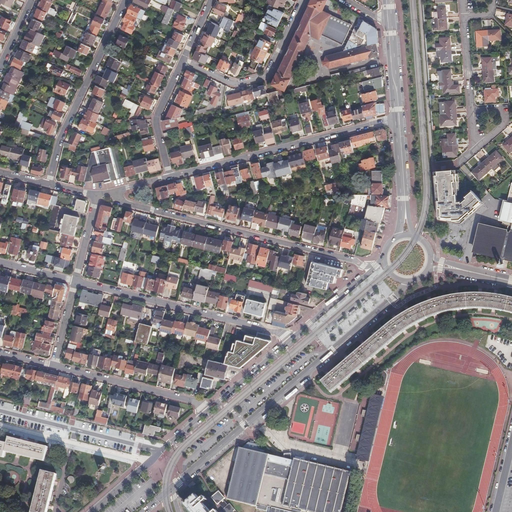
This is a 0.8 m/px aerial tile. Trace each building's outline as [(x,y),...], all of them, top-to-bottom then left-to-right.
[(12,3),(14,4),(15,0),(1,0),(0,4),(2,4),(10,8),(12,3)] [(52,4),(43,0),(42,0),(39,9),(46,13),(55,17),(57,13),(50,9),(52,4)] [(105,18),(112,4),(111,3),(104,0),(102,0),(96,14),(105,18)] [(148,0),(134,0),(133,3),(146,9),(150,1),(148,0)] [(323,10),(328,0),(312,0),(296,36),(272,85),(285,91),(312,35),(320,39),(323,34),(343,44),(351,28),(336,22),(334,26),(328,23),(332,15),(323,10)] [(170,9),(174,11),(178,12),(182,4),(177,3),(173,1),(170,9)] [(68,11),(72,13),(76,5),(77,4),(73,2),(68,11)] [(227,8),(218,4),(214,11),(224,16),(227,8)] [(145,12),(131,5),(128,13),(141,20),(145,12)] [(435,11),(435,18),(448,17),(447,6),(438,6),(438,11),(435,11)] [(162,23),(167,26),(172,15),(174,11),(170,9),(169,8),(164,18),(162,23)] [(39,9),(38,9),(35,16),(43,20),(46,13),(39,9)] [(269,10),(267,14),(281,20),(284,13),(275,9),(273,11),(269,10)] [(72,13),(68,23),(71,25),(76,15),(72,13)] [(281,20),(267,14),(266,17),(270,19),(268,22),(278,26),(281,20)] [(135,23),(136,20),(127,15),(124,22),(125,23),(122,30),(131,35),(135,27),(133,27),(133,25),(134,23),(135,23)] [(353,24),(332,15),(328,23),(334,26),(336,22),(351,28),(353,24)] [(186,19),(182,17),(179,16),(173,27),(181,31),(185,22),(185,21),(186,19)] [(360,27),(361,28),(364,21),(361,16),(356,25),(360,27)] [(96,27),(100,28),(103,21),(95,17),(91,26),(96,28),(96,27)] [(233,21),(224,17),(220,26),(222,27),(223,27),(228,30),(229,30),(233,21)] [(448,17),(435,18),(436,25),(433,25),(433,30),(449,29),(448,17)] [(11,22),(3,18),(0,23),(0,26),(8,30),(11,22)] [(29,28),(34,31),(38,33),(42,24),(40,24),(41,23),(33,19),(29,28)] [(358,46),(362,46),(365,38),(367,34),(368,35),(370,46),(376,44),(379,43),(378,31),(376,28),(364,21),(361,28),(359,31),(358,31),(360,27),(356,25),(348,42),(350,43),(349,44),(353,46),(354,44),(358,46)] [(212,22),(207,33),(216,37),(222,27),(220,26),(212,22)] [(262,22),(259,29),(265,31),(264,32),(271,35),(272,33),(274,34),(276,29),(267,26),(268,25),(262,22)] [(489,30),(490,41),(502,40),(501,29),(489,30)] [(477,47),(490,46),(490,41),(489,30),(476,30),(477,47)] [(30,34),(26,41),(36,46),(40,48),(45,36),(38,33),(34,31),(32,35),(30,34)] [(93,46),(97,37),(87,32),(83,41),(93,46)] [(205,32),(201,41),(210,45),(212,46),(216,37),(207,33),(205,32)] [(176,33),(172,40),(180,43),(183,36),(176,33)] [(261,38),(271,43),(273,39),(263,34),(261,38)] [(123,48),(127,39),(119,36),(117,40),(118,41),(116,45),(123,48)] [(260,37),(256,46),(268,51),(271,43),(261,38),(260,37)] [(437,44),(437,50),(452,49),(451,37),(440,37),(440,43),(437,44)] [(180,43),(172,40),(170,39),(167,46),(176,50),(180,43)] [(24,44),(22,49),(32,54),(36,46),(26,41),(24,44)] [(210,45),(201,41),(199,45),(198,47),(198,49),(206,53),(210,45)] [(347,46),(352,51),(362,48),(362,46),(358,46),(354,44),(353,46),(349,44),(350,43),(348,42),(347,46)] [(329,69),(351,63),(370,59),(378,57),(377,53),(378,53),(376,44),(370,46),(362,48),(352,51),(343,53),(327,57),(324,63),(325,66),(329,69)] [(82,45),(79,52),(87,56),(90,48),(82,45)] [(165,45),(162,52),(173,57),(176,50),(167,46),(165,45)] [(268,51),(256,46),(251,57),(254,58),(253,60),(259,63),(260,61),(262,62),(268,51)] [(68,47),(64,55),(69,57),(73,59),(77,51),(68,47)] [(222,59),(223,60),(227,50),(233,53),(233,51),(226,48),(224,52),(223,54),(221,59),(222,59)] [(452,49),(437,50),(438,57),(442,57),(442,62),(453,62),(452,49)] [(19,50),(15,58),(25,62),(27,63),(31,55),(19,50)] [(209,56),(197,50),(194,57),(206,63),(209,56)] [(51,57),(53,58),(54,56),(67,62),(69,57),(64,55),(55,51),(54,53),(53,54),(52,56),(52,57),(51,57)] [(173,57),(162,52),(160,51),(156,60),(169,67),(174,57),(173,57)] [(483,69),(494,69),(493,61),(499,61),(499,57),(482,57),(483,69)] [(11,67),(13,68),(20,71),(25,62),(15,58),(11,67)] [(106,69),(116,74),(122,63),(111,58),(106,69)] [(229,63),(223,60),(222,59),(218,67),(225,71),(227,67),(228,68),(230,64),(229,63)] [(253,60),(250,67),(256,70),(259,63),(253,60)] [(239,74),(242,66),(235,63),(232,69),(235,71),(235,73),(239,74)] [(351,63),(329,69),(330,72),(352,66),(351,63)] [(64,71),(53,66),(48,64),(45,71),(48,72),(49,70),(52,71),(51,74),(60,78),(64,71)] [(82,72),(68,65),(66,69),(80,76),(82,72)] [(159,65),(156,72),(164,76),(168,69),(159,65)] [(20,71),(13,68),(10,74),(8,73),(6,76),(8,77),(7,79),(18,84),(24,73),(20,71)] [(370,70),(368,71),(366,71),(364,72),(365,73),(368,73),(369,75),(371,75),(372,77),(375,77),(375,79),(381,78),(379,68),(370,70)] [(438,71),(438,82),(440,82),(453,81),(452,69),(443,69),(443,71),(438,71)] [(498,69),(494,69),(483,69),(483,83),(495,82),(495,76),(498,76),(498,69)] [(188,77),(187,79),(193,82),(196,83),(198,80),(196,79),(198,76),(195,75),(187,71),(185,75),(186,76),(188,77)] [(331,75),(332,80),(354,74),(353,71),(340,74),(340,73),(331,75)] [(156,73),(150,84),(154,86),(155,85),(156,85),(157,84),(160,85),(164,77),(156,73)] [(137,75),(136,78),(148,83),(150,80),(137,74),(137,75)] [(108,81),(98,76),(95,82),(106,87),(108,81)] [(187,79),(185,78),(181,87),(189,91),(193,82),(187,79)] [(382,78),(381,78),(375,79),(369,81),(366,82),(362,83),(362,93),(383,88),(382,78)] [(18,84),(7,79),(6,81),(5,80),(3,83),(5,84),(2,90),(8,93),(13,96),(16,89),(18,84)] [(124,89),(125,89),(128,82),(133,84),(134,82),(129,80),(125,79),(124,82),(123,81),(122,82),(121,82),(119,86),(124,89)] [(59,92),(62,93),(66,95),(70,86),(60,81),(58,85),(57,88),(55,92),(59,93),(59,92)] [(343,81),(340,82),(346,103),(349,102),(343,81)] [(453,81),(440,82),(441,89),(444,89),(445,94),(462,93),(461,84),(455,84),(455,81),(453,81)] [(150,84),(148,83),(145,90),(154,94),(157,87),(154,86),(150,84)] [(216,107),(221,95),(216,93),(218,89),(212,86),(208,94),(210,95),(210,96),(213,98),(210,104),(216,107)] [(266,94),(264,86),(259,87),(259,88),(257,89),(258,94),(260,93),(261,95),(266,94)] [(101,98),(104,91),(96,87),(93,94),(101,98)] [(500,88),(485,89),(486,103),(497,102),(497,97),(500,97),(500,88)] [(240,93),(243,101),(250,99),(248,91),(240,93)] [(362,95),(360,96),(361,103),(364,102),(378,99),(376,91),(363,95),(362,95)] [(180,97),(177,103),(187,108),(192,97),(181,92),(179,96),(180,97)] [(267,94),(270,106),(279,104),(278,100),(276,92),(267,94)] [(230,106),(243,103),(243,101),(240,93),(235,95),(227,97),(230,106)] [(5,100),(0,97),(0,104),(6,107),(9,102),(5,100)] [(140,101),(142,103),(141,106),(150,110),(154,101),(145,97),(144,100),(141,98),(140,101)] [(103,104),(94,99),(91,104),(90,107),(88,106),(86,110),(88,110),(89,111),(98,115),(103,104)] [(65,104),(58,100),(55,106),(63,110),(65,104)] [(125,100),(122,106),(136,112),(135,115),(136,115),(135,119),(143,120),(147,111),(125,100)] [(319,115),(326,113),(326,112),(325,108),(322,109),(320,100),(312,103),(314,111),(319,110),(319,112),(318,112),(319,115)] [(438,101),(439,114),(457,113),(456,100),(438,101)] [(376,104),(375,102),(362,106),(363,109),(364,115),(377,114),(376,114),(382,113),(384,111),(384,104),(376,104)] [(308,103),(299,105),(301,114),(311,112),(308,103)] [(183,110),(173,106),(166,121),(179,118),(183,110)] [(363,109),(351,113),(353,119),(353,120),(365,117),(364,115),(363,109)] [(326,113),(327,117),(329,125),(338,122),(335,110),(326,112),(326,113)] [(351,113),(351,110),(342,112),(344,121),(353,119),(351,113)] [(48,116),(53,118),(58,120),(60,121),(63,115),(55,111),(55,113),(51,111),(48,116)] [(86,113),(84,118),(91,122),(94,123),(98,115),(89,111),(87,114),(86,113)] [(259,113),(261,120),(270,118),(268,111),(259,113)] [(457,113),(439,114),(440,127),(458,126),(457,113)] [(249,116),(237,119),(239,129),(252,126),(249,116)] [(22,119),(18,128),(28,132),(31,125),(25,122),(26,118),(23,117),(22,119)] [(22,119),(18,118),(14,127),(17,128),(18,128),(22,119)] [(166,121),(163,121),(166,130),(179,127),(180,130),(187,128),(190,127),(193,127),(191,122),(179,125),(178,121),(180,120),(180,118),(179,118),(166,121)] [(46,133),(50,136),(56,124),(44,119),(40,127),(47,131),(46,133)] [(93,134),(97,124),(94,123),(91,122),(84,119),(79,128),(82,129),(85,130),(93,134)] [(143,120),(135,119),(130,119),(134,131),(140,130),(140,133),(141,134),(148,132),(145,120),(143,120)] [(298,119),(289,121),(292,133),(298,132),(297,130),(301,130),(298,119)] [(281,120),(271,123),(275,135),(279,133),(288,130),(286,124),(282,124),(281,120)] [(384,130),(377,132),(379,139),(387,138),(386,131),(384,130)] [(263,131),(254,134),(256,144),(266,142),(265,135),(263,131)] [(77,146),(82,136),(74,132),(70,141),(71,141),(70,145),(75,147),(77,146)] [(265,135),(266,142),(267,144),(275,142),(272,132),(271,132),(271,134),(265,135)] [(443,146),(459,145),(459,138),(457,138),(457,132),(448,133),(448,138),(440,139),(440,146),(443,146)] [(374,133),(359,136),(350,139),(351,142),(353,148),(377,142),(376,140),(374,133)] [(511,154),(511,152),(511,136),(503,145),(511,154)] [(243,141),(242,138),(233,140),(236,150),(245,148),(243,141)] [(225,139),(219,141),(220,146),(221,147),(224,156),(229,154),(228,149),(232,148),(229,139),(226,140),(225,139)] [(145,150),(145,152),(155,149),(152,140),(143,142),(145,150)] [(351,142),(340,145),(343,158),(347,157),(346,155),(354,153),(353,148),(351,142)] [(13,144),(12,148),(10,157),(13,158),(13,159),(21,161),(23,154),(24,149),(16,147),(16,145),(13,144)] [(339,144),(332,146),(333,150),(329,151),(330,158),(332,164),(340,162),(338,153),(341,153),(339,144)] [(192,145),(180,148),(182,157),(183,160),(195,157),(192,145)] [(202,159),(223,153),(221,147),(220,146),(212,148),(212,145),(200,148),(202,159)] [(460,151),(459,145),(443,146),(443,158),(459,157),(458,151),(460,151)] [(0,154),(3,155),(7,156),(9,157),(12,148),(2,146),(1,149),(0,151),(0,154)] [(104,182),(126,177),(118,146),(92,152),(84,182),(92,182),(93,184),(104,182)] [(318,150),(315,151),(318,161),(321,160),(330,158),(329,151),(328,147),(318,150)] [(45,157),(45,155),(46,151),(41,149),(38,160),(46,162),(47,157),(45,157)] [(313,150),(304,152),(307,161),(315,158),(313,150)] [(486,160),(493,168),(496,171),(501,166),(499,164),(505,159),(497,150),(486,160)] [(183,160),(182,157),(181,157),(180,152),(171,154),(174,163),(177,162),(178,162),(179,165),(184,163),(183,160)] [(305,165),(302,153),(288,157),(288,160),(290,168),(305,165)] [(31,157),(23,154),(21,161),(20,164),(29,166),(31,157)] [(135,166),(136,173),(150,170),(150,169),(148,162),(147,159),(134,162),(135,166)] [(150,167),(151,168),(152,172),(161,170),(158,159),(155,160),(156,165),(154,166),(154,164),(152,165),(152,166),(150,167)] [(358,165),(360,172),(376,168),(374,159),(363,162),(364,163),(358,165)] [(156,165),(155,160),(148,162),(150,169),(151,168),(150,167),(152,166),(152,165),(154,164),(154,166),(156,165)] [(290,168),(288,160),(283,162),(283,161),(279,162),(279,163),(273,164),(277,177),(277,178),(282,176),(283,177),(286,176),(287,175),(292,174),(290,168)] [(479,180),(493,168),(486,160),(472,172),(479,180)] [(277,177),(273,164),(273,162),(267,164),(267,166),(266,167),(261,169),(263,177),(263,178),(267,177),(271,179),(277,177)] [(261,169),(259,163),(252,165),(255,174),(257,173),(258,178),(263,177),(261,169)] [(45,167),(37,165),(33,164),(31,172),(40,175),(43,173),(45,167)] [(71,169),(67,168),(68,166),(64,165),(63,167),(62,167),(61,171),(62,171),(61,177),(69,179),(71,169)] [(237,165),(228,167),(229,171),(225,173),(226,178),(233,176),(234,178),(236,177),(238,184),(242,183),(241,178),(239,173),(237,165)] [(136,173),(135,166),(125,168),(127,177),(137,174),(136,173)] [(228,191),(222,169),(218,170),(219,173),(217,174),(220,185),(221,185),(222,189),(224,189),(225,192),(226,191),(228,191)] [(245,171),(242,172),(239,173),(241,178),(243,177),(244,179),(250,177),(248,169),(244,170),(245,171)] [(373,189),(373,193),(383,194),(383,171),(373,171),(373,189)] [(453,172),(436,173),(438,219),(460,220),(470,211),(481,201),(472,192),(460,202),(458,202),(457,191),(460,190),(459,174),(456,175),(456,171),(453,172)] [(198,178),(197,175),(194,176),(197,189),(213,185),(209,172),(208,172),(202,174),(203,176),(198,178)] [(175,184),(168,186),(168,189),(169,192),(176,191),(177,196),(180,195),(181,196),(185,196),(187,196),(186,191),(183,191),(182,184),(181,183),(176,185),(175,184)] [(10,187),(6,185),(1,203),(6,204),(10,187)] [(156,189),(158,196),(162,196),(162,197),(169,195),(167,189),(168,189),(168,186),(156,189)] [(362,187),(362,196),(373,196),(373,193),(373,189),(369,189),(369,187),(362,187)] [(25,191),(15,188),(12,199),(23,201),(25,191)] [(511,190),(509,201),(507,201),(502,220),(503,221),(502,225),(509,227),(508,232),(479,225),(478,227),(479,228),(474,250),(473,250),(473,251),(499,257),(497,267),(502,268),(504,258),(511,260),(511,190)] [(28,199),(29,199),(38,201),(40,193),(30,191),(28,199)] [(38,201),(37,204),(50,207),(50,205),(51,201),(52,196),(40,193),(38,201)] [(369,206),(365,220),(379,223),(381,224),(383,216),(385,207),(388,207),(388,202),(388,195),(373,196),(362,196),(353,196),(351,205),(365,208),(367,201),(370,201),(371,206),(369,206)] [(206,213),(213,215),(214,213),(217,214),(219,215),(219,216),(222,217),(224,210),(220,209),(220,210),(217,210),(218,207),(215,206),(215,207),(212,206),(213,200),(209,199),(206,213)] [(69,200),(66,209),(84,213),(86,204),(85,202),(78,200),(76,205),(73,204),(74,202),(69,200)] [(183,208),(185,202),(176,200),(174,208),(182,210),(183,208)] [(185,202),(183,208),(195,211),(197,203),(186,200),(185,202)] [(197,203),(195,211),(203,213),(205,203),(197,201),(197,203)] [(50,207),(49,209),(52,210),(47,229),(50,230),(54,231),(60,207),(50,205),(50,207)] [(239,207),(230,205),(227,219),(236,221),(239,207)] [(110,217),(112,209),(101,206),(96,229),(106,232),(107,228),(102,227),(103,225),(104,221),(107,222),(109,216),(110,217)] [(251,209),(244,208),(241,219),(252,222),(255,211),(255,210),(251,209)] [(259,226),(265,228),(265,226),(268,215),(259,212),(255,211),(252,222),(257,224),(257,223),(260,223),(259,226)] [(133,213),(126,212),(124,221),(132,223),(134,217),(132,217),(133,213)] [(66,215),(61,233),(65,234),(74,236),(79,218),(66,215)] [(280,218),(268,215),(265,226),(278,229),(278,228),(280,218)] [(114,234),(119,235),(123,220),(117,218),(116,219),(113,218),(111,226),(114,227),(113,229),(114,229),(114,234)] [(290,220),(280,218),(278,228),(282,230),(285,231),(286,230),(290,231),(291,224),(292,220),(290,220)] [(138,221),(134,220),(131,231),(143,234),(146,220),(142,219),(141,220),(141,222),(138,221)] [(149,231),(157,233),(160,221),(156,221),(156,222),(148,220),(146,225),(150,226),(149,231)] [(361,230),(366,231),(376,233),(377,229),(379,223),(365,220),(363,220),(361,230)] [(301,226),(291,224),(290,231),(289,232),(289,233),(299,235),(301,226)] [(167,246),(172,226),(167,225),(167,227),(162,226),(158,241),(163,242),(162,245),(167,246)] [(316,228),(305,225),(301,238),(313,240),(315,231),(316,228)] [(175,227),(172,226),(167,246),(170,247),(171,244),(176,245),(176,243),(180,244),(183,232),(184,231),(175,229),(175,227)] [(328,243),(340,246),(344,231),(332,228),(328,243)] [(106,232),(96,229),(95,234),(98,234),(97,240),(102,241),(102,243),(104,244),(110,245),(113,233),(106,232)] [(345,229),(344,231),(340,246),(351,248),(351,246),(353,246),(355,240),(352,239),(354,231),(345,229)] [(313,240),(313,241),(319,243),(320,240),(323,241),(326,231),(320,230),(320,232),(315,231),(313,240)] [(374,242),(376,233),(366,231),(362,249),(372,251),(374,242)] [(195,235),(183,232),(180,244),(192,247),(195,235)] [(65,234),(61,233),(60,233),(58,239),(62,239),(61,246),(68,248),(69,245),(72,246),(74,236),(65,234)] [(207,238),(195,235),(192,247),(204,250),(207,238)] [(13,237),(11,237),(7,254),(9,254),(9,253),(18,255),(20,244),(22,240),(13,237)] [(219,241),(207,238),(204,250),(216,253),(219,241)] [(231,249),(233,243),(224,241),(222,250),(231,252),(231,249)] [(6,244),(0,242),(0,251),(6,253),(8,243),(6,242),(6,244)] [(102,243),(95,242),(92,251),(102,254),(104,249),(103,249),(104,244),(102,243)] [(255,263),(258,251),(256,251),(256,249),(257,247),(249,245),(247,254),(251,255),(250,257),(248,257),(246,263),(256,266),(256,263),(255,263)] [(72,250),(61,248),(58,257),(70,260),(72,250)] [(231,252),(229,258),(242,262),(244,255),(245,249),(241,248),(241,251),(231,249),(231,252)] [(265,249),(260,248),(258,257),(260,257),(259,259),(265,260),(267,253),(264,252),(265,249)] [(37,251),(30,249),(28,257),(30,258),(30,259),(35,260),(37,251)] [(277,253),(269,251),(266,263),(272,264),(270,269),(277,271),(280,258),(276,257),(277,253)] [(92,254),(90,266),(101,269),(104,257),(92,254)] [(291,267),(293,267),(294,264),(303,267),(304,262),(303,262),(304,257),(295,255),(293,264),(292,264),(291,267)] [(70,261),(50,256),(48,263),(55,265),(54,266),(64,269),(64,267),(68,268),(70,261)] [(152,256),(150,262),(160,265),(161,258),(152,256)] [(280,258),(277,271),(282,272),(283,270),(290,271),(291,270),(291,267),(292,264),(294,258),(288,257),(286,257),(286,258),(281,256),(280,258)] [(211,257),(208,269),(215,270),(218,259),(211,257)] [(343,270),(312,263),(307,285),(327,290),(328,283),(334,284),(336,276),(341,278),(343,270)] [(101,269),(90,266),(87,274),(99,277),(101,269)] [(136,268),(134,275),(135,276),(132,286),(143,288),(146,278),(140,277),(142,270),(136,268)] [(200,268),(198,277),(210,280),(211,275),(212,271),(208,270),(200,268)] [(131,285),(133,274),(124,272),(121,282),(131,285)] [(237,277),(225,274),(224,274),(223,278),(228,279),(228,281),(235,282),(237,277)] [(167,276),(166,280),(165,284),(165,286),(170,288),(172,288),(176,289),(179,279),(167,276)] [(1,277),(0,280),(0,295),(3,296),(4,292),(7,293),(8,289),(11,279),(6,278),(1,277)] [(21,292),(23,282),(17,280),(17,278),(11,277),(11,279),(8,289),(21,292)] [(155,281),(146,278),(143,288),(152,290),(155,281)] [(165,283),(165,284),(166,280),(157,278),(154,291),(160,293),(160,295),(162,295),(165,283)] [(249,280),(247,286),(272,292),(273,286),(249,280)] [(23,281),(23,282),(21,292),(20,293),(31,296),(34,283),(23,281)] [(47,287),(34,283),(31,296),(43,299),(44,298),(45,293),(47,287)] [(56,283),(55,288),(53,295),(52,300),(53,300),(62,302),(63,297),(65,297),(68,286),(66,285),(56,283)] [(181,297),(192,300),(196,285),(193,284),(192,290),(184,288),(181,297)] [(47,287),(45,293),(53,295),(55,288),(52,287),(52,286),(47,285),(47,287)] [(196,285),(192,300),(204,302),(205,301),(207,291),(208,288),(196,285)] [(287,290),(273,286),(272,292),(270,299),(276,300),(279,292),(286,294),(287,290)] [(80,302),(86,303),(100,307),(102,300),(103,296),(82,291),(80,302)] [(207,291),(205,301),(217,304),(219,294),(207,291)] [(235,309),(235,311),(240,312),(242,305),(243,305),(245,295),(236,293),(233,308),(235,309)] [(306,295),(298,293),(297,296),(294,295),(292,300),(309,304),(310,299),(305,298),(306,295)] [(227,304),(230,304),(231,299),(220,296),(217,306),(226,308),(227,304)] [(423,306),(415,309),(403,315),(395,320),(367,343),(322,382),(331,393),(384,349),(403,333),(416,326),(432,319),(445,315),(460,312),(473,311),(485,311),(503,313),(511,314),(511,300),(508,299),(493,298),(471,297),(461,297),(448,299),(437,301),(423,306)] [(276,300),(270,299),(267,309),(274,311),(276,300)] [(62,302),(53,300),(51,310),(49,317),(57,320),(62,302)] [(107,310),(105,316),(109,317),(113,303),(113,302),(102,300),(100,307),(99,310),(103,311),(104,309),(107,310)] [(265,304),(247,300),(244,312),(262,317),(265,304)] [(287,310),(286,314),(297,317),(299,306),(289,303),(288,306),(286,306),(286,307),(286,309),(287,310)] [(17,306),(16,311),(21,313),(27,314),(28,310),(19,308),(20,305),(17,304),(17,306)] [(143,307),(133,304),(129,320),(138,323),(143,307)] [(160,309),(157,309),(153,324),(157,325),(158,322),(162,323),(163,319),(163,318),(165,312),(163,311),(163,312),(160,311),(160,309)] [(12,310),(10,315),(13,315),(13,314),(19,316),(18,318),(20,319),(21,313),(16,311),(12,310)] [(274,313),(272,320),(285,324),(289,324),(297,317),(286,314),(276,311),(274,313)] [(91,316),(80,314),(77,323),(88,326),(91,316)] [(118,321),(109,319),(105,334),(108,335),(109,332),(109,330),(111,330),(112,325),(117,326),(118,321)] [(163,319),(162,323),(159,334),(166,336),(167,332),(172,334),(172,333),(175,321),(170,320),(170,321),(167,320),(163,319)] [(43,327),(42,331),(51,333),(52,329),(53,329),(54,325),(53,324),(54,322),(46,321),(45,327),(43,327)] [(179,322),(175,321),(172,333),(176,334),(175,337),(183,339),(183,338),(187,324),(182,323),(182,322),(179,321),(179,322)] [(187,322),(187,324),(183,338),(190,340),(191,336),(196,337),(198,327),(199,325),(195,324),(195,323),(191,322),(191,323),(187,322)] [(152,326),(140,323),(135,341),(148,344),(152,326)] [(84,329),(75,326),(73,333),(73,332),(71,340),(77,342),(80,343),(84,329)] [(210,330),(198,327),(196,337),(195,339),(197,340),(196,343),(206,346),(209,337),(209,334),(210,330)] [(22,347),(25,338),(26,333),(17,331),(13,345),(19,346),(22,347)] [(12,334),(6,333),(4,342),(3,344),(12,346),(14,337),(12,336),(12,334)] [(33,341),(35,341),(49,345),(50,345),(52,338),(49,337),(50,334),(44,333),(43,335),(35,333),(33,341)] [(227,356),(225,364),(227,365),(239,367),(269,341),(245,335),(244,342),(237,340),(236,344),(235,343),(233,343),(231,352),(229,351),(229,352),(228,356),(227,356)] [(206,346),(206,347),(218,350),(221,340),(209,337),(206,346)] [(77,342),(71,340),(68,351),(67,354),(66,357),(73,359),(75,352),(77,345),(77,342)] [(49,345),(35,341),(32,351),(48,355),(50,347),(48,346),(49,345)] [(155,365),(149,364),(147,371),(159,375),(162,365),(166,349),(163,348),(162,348),(161,353),(159,352),(158,359),(157,359),(155,365)] [(92,352),(89,364),(97,366),(101,350),(94,349),(93,352),(92,352)] [(88,355),(75,352),(73,359),(73,360),(82,362),(86,364),(88,355)] [(183,361),(181,368),(182,368),(186,354),(180,352),(179,352),(177,359),(183,361)] [(125,370),(127,361),(123,360),(124,356),(120,355),(119,357),(114,355),(113,359),(111,366),(117,367),(116,368),(125,370)] [(113,359),(100,356),(98,366),(110,370),(111,366),(113,359)] [(208,375),(214,376),(224,379),(227,365),(225,364),(209,360),(205,374),(208,375)] [(139,372),(146,374),(147,371),(149,364),(137,361),(135,366),(134,373),(138,374),(139,372)] [(9,379),(13,364),(11,364),(10,365),(7,364),(6,367),(2,366),(0,375),(0,377),(1,378),(1,377),(9,379)] [(19,366),(13,364),(9,379),(18,381),(19,376),(23,377),(25,369),(19,367),(19,366)] [(134,373),(135,366),(127,364),(125,373),(130,374),(130,373),(133,374),(134,373)] [(175,368),(162,365),(159,375),(158,381),(171,384),(174,374),(175,368)] [(36,370),(31,369),(31,370),(28,370),(25,369),(23,377),(34,380),(36,370)] [(37,371),(35,379),(44,381),(46,373),(37,371)] [(197,382),(200,382),(203,373),(198,372),(197,378),(192,377),(193,375),(188,374),(188,375),(185,384),(192,386),(192,387),(196,388),(197,382)] [(58,376),(46,373),(44,381),(43,383),(52,385),(55,386),(58,376)] [(179,383),(185,385),(185,384),(188,375),(184,374),(183,376),(178,375),(177,374),(174,384),(178,385),(179,383)] [(211,388),(214,376),(208,375),(207,378),(203,377),(201,387),(207,389),(207,387),(211,388)] [(62,399),(66,400),(71,380),(58,376),(55,386),(52,401),(51,405),(49,410),(63,413),(65,406),(61,405),(61,408),(52,406),(56,390),(57,390),(58,387),(65,388),(62,399)] [(79,384),(72,382),(70,390),(77,392),(79,384)] [(80,385),(79,390),(80,390),(80,391),(81,391),(79,398),(88,400),(91,386),(82,383),(82,385),(80,385)] [(91,392),(89,403),(98,405),(101,393),(96,391),(95,393),(91,392)] [(114,393),(114,396),(112,403),(119,405),(122,395),(114,393)] [(24,395),(22,403),(29,405),(31,396),(24,395)] [(102,412),(97,410),(94,421),(106,424),(112,403),(114,396),(110,395),(107,407),(108,408),(105,418),(101,417),(102,412)] [(373,395),(358,460),(368,462),(383,398),(376,396),(373,395)] [(129,399),(126,410),(136,413),(139,400),(136,399),(133,398),(133,400),(129,399)] [(38,403),(37,407),(49,410),(51,405),(39,401),(38,403)] [(140,407),(139,410),(150,412),(152,403),(143,401),(141,407),(140,407)] [(156,402),(154,411),(164,414),(167,404),(156,402)] [(180,408),(170,405),(168,414),(178,416),(180,408)] [(145,423),(142,433),(153,436),(155,430),(156,426),(145,423)] [(8,443),(0,440),(0,456),(4,457),(5,452),(17,455),(32,459),(46,462),(49,446),(9,436),(8,443)] [(238,449),(226,501),(256,508),(256,506),(270,509),(269,511),(340,511),(350,474),(293,460),(293,462),(290,461),(289,458),(282,460),(281,459),(268,456),(268,453),(259,451),(257,446),(249,444),(248,443),(240,449),(238,449)] [(47,511),(57,474),(43,470),(41,478),(35,502),(32,511),(47,511)] [(220,511),(216,508),(212,511),(205,503),(210,500),(204,494),(200,498),(197,493),(184,505),(190,511),(220,511)]
